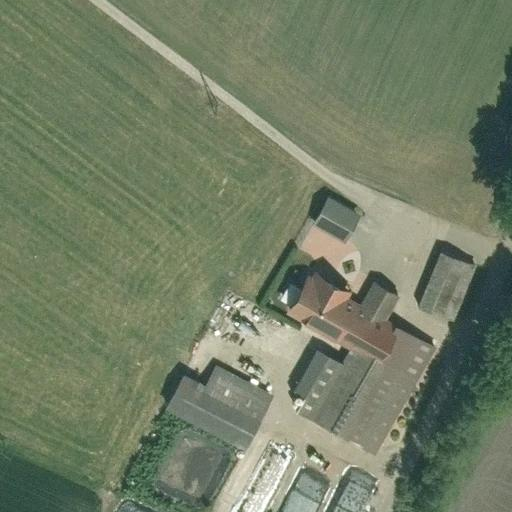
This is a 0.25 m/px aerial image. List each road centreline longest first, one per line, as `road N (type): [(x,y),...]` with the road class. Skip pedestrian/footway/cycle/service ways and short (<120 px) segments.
road 1 (track): [(511,256),(331,181),(95,0)]
road 2 (residential): [(393,511),(511,259)]
